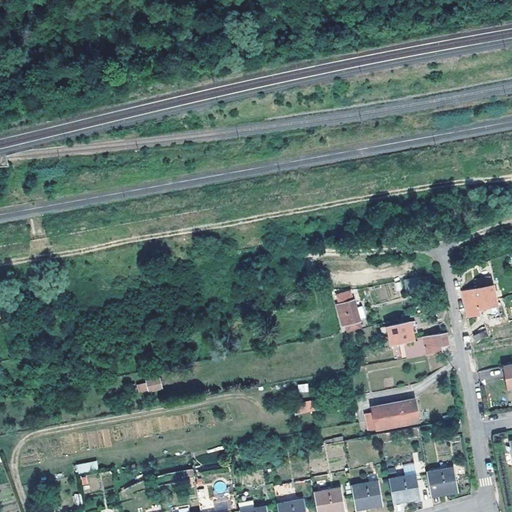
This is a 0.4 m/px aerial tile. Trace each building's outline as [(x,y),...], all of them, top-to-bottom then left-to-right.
[(478,289),(464,292),(470,316),(481,313),(480,309),(500,304),(495,285),(494,285),(492,277),(476,280),(478,289)] [(410,278),(393,282),(396,297),(413,293),(410,278)] [(360,321),(352,292),(336,296),(344,325),(360,321)] [(413,333),(411,321),(389,327),(390,332),(392,343),(405,340),(408,357),(427,354),(424,337),(418,338),(418,339),(411,341),(410,339),(414,338),(413,333)] [(427,354),(444,351),(450,344),(447,332),(442,332),(424,336),(424,337),(427,354)] [(489,335),(476,339),(478,345),(491,341),(489,335)] [(138,394),(162,390),(160,378),(136,382),(138,394)] [(298,384),(299,393),(309,392),(308,383),(298,384)] [(420,420),(416,399),(373,407),(377,428),(414,422),(418,421),(420,420)] [(296,404),(298,414),(314,411),(311,400),(296,404)] [(77,474),(98,469),(96,460),(76,465),(77,474)] [(427,471),(431,491),(445,488),(446,493),(458,491),(454,466),(427,471)] [(417,473),(389,478),(393,497),(407,494),(408,499),(421,497),(417,473)] [(352,485),(356,503),(369,501),(370,506),(383,503),(379,480),(352,485)] [(341,486),(315,491),(318,509),(333,507),(333,511),(335,511),(346,510),(341,486)] [(277,503),(279,511),(306,511),(304,498),(277,503)] [(356,503),(357,509),(370,506),(369,501),(356,503)]
